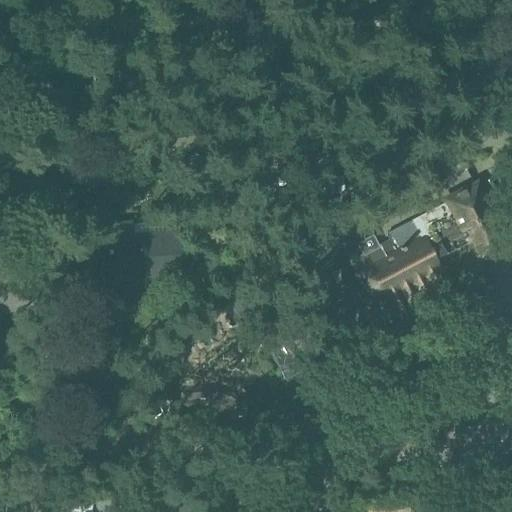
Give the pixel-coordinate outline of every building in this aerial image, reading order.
[(446,158),(447,159),(450,165),(455,163),(453,158),(452,156),(446,158)] [(435,161),(427,165),(436,183),(436,184),(445,179),(445,178),(436,161),(435,161)] [(448,168),(451,176),(452,176),(466,168),(462,161),(448,168)] [(363,255),(351,262),(357,273),(355,274),(371,304),(386,297),(397,319),(450,291),(433,258),(469,240),(474,249),(462,255),(467,264),(474,278),(484,273),(489,270),(511,258),(511,228),(501,234),(476,187),(386,235),(390,241),(379,247),(373,235),(356,243),(359,249),(363,255)] [(107,237),(84,238),(86,272),(137,269),(138,279),(180,276),(177,239),(177,232),(132,235),(131,224),(113,225),(114,236),(107,237)] [(277,282),(262,290),(271,306),(285,299),(277,282)] [(257,316),(255,303),(258,300),(241,286),(223,297),(246,323),(257,316)] [(474,313),(482,308),(475,295),(467,300),(474,313)] [(325,326),(319,318),(316,322),(322,329),(325,326)] [(477,337),(486,333),(479,320),(470,325),(477,337)] [(0,370),(10,369),(7,337),(6,329),(0,330),(0,370)] [(326,358),(337,353),(332,343),(321,349),(326,358)] [(481,362),(489,357),(482,345),(474,349),(481,362)] [(314,371),(328,374),(330,364),(324,363),(316,361),(314,371)] [(464,363),(404,395),(401,404),(409,419),(416,421),(481,387),(470,365),(464,363)] [(0,511),(14,511),(15,494),(23,495),(26,444),(0,443),(0,511)] [(393,486),(392,472),(374,474),(374,490),(393,486)] [(97,490),(95,511),(99,511),(127,511),(129,492),(97,490)] [(211,493),(212,505),(231,503),(230,491),(211,493)] [(53,498),(52,511),(91,511),(92,499),(53,498)]
